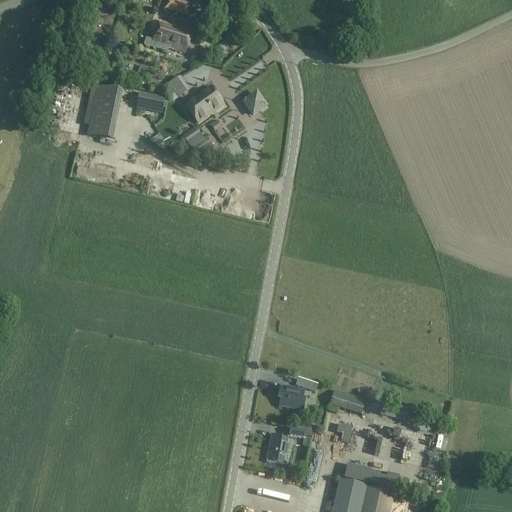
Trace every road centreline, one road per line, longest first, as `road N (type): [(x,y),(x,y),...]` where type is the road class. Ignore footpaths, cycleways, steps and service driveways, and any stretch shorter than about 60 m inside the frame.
road 1 (unclassified): [(225,511),(298,113),(285,54)]
road 2 (unclassified): [(511,15),(437,48),(366,64),(285,54)]
